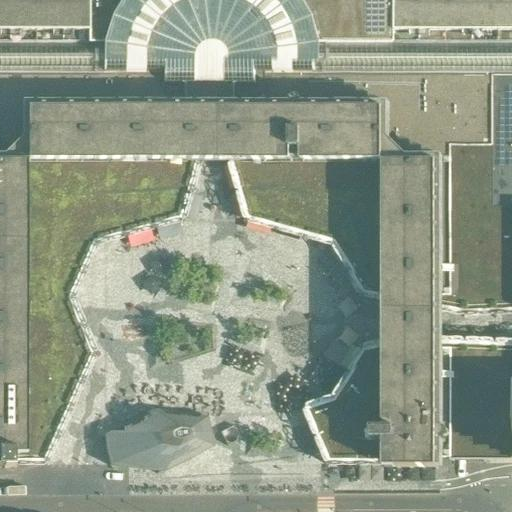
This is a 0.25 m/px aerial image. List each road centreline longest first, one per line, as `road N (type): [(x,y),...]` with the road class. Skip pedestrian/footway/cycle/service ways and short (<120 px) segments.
road 1 (unclassified): [(377,511),(352,504),(214,504)]
road 2 (unclassified): [(214,504),(115,504),(84,511)]
